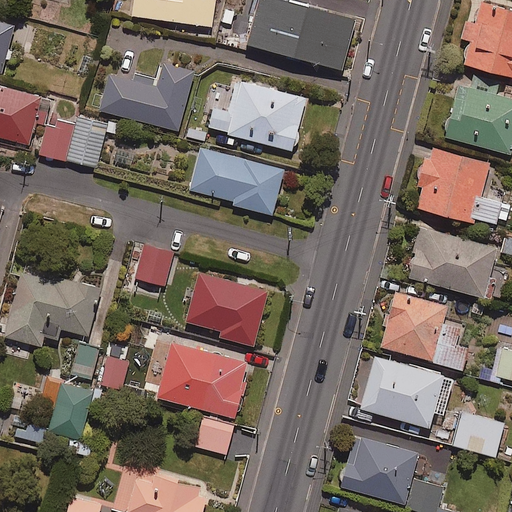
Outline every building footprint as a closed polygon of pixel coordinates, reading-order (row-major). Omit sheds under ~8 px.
[(133,0),(131,18),(212,29),(215,0),(133,0)] [(355,21),(276,0),(258,0),(246,47),(341,73),(355,21)] [(511,12),(480,4),(475,24),(466,21),(461,40),(470,42),(463,67),(511,79),(511,12)] [(13,28),(0,24),(0,74),(1,75),(13,28)] [(132,81),(109,75),(100,111),(177,129),(191,73),(163,67),(159,83),(133,76),(132,81)] [(304,100),(237,84),(229,113),(212,109),(207,128),(227,133),(227,137),(291,153),(304,100)] [(0,87),(0,139),(29,146),(35,123),(44,125),(50,101),(0,87)] [(511,154),(511,101),(459,87),(445,138),(511,156),(511,154)] [(107,125),(79,118),(67,163),(96,170),(107,125)] [(55,128),(46,126),(38,156),(65,163),(75,126),(57,121),(55,128)] [(428,159),(421,157),(413,185),(420,187),(414,210),(475,227),(476,222),(496,228),(503,203),(483,198),(492,164),(431,147),(428,159)] [(284,172),(199,148),(186,192),(272,216),(284,172)] [(500,249),(419,227),(405,279),(485,301),(500,249)] [(511,238),(506,237),(501,253),(511,256),(511,238)] [(174,253),(141,245),(132,280),(166,288),(174,253)] [(101,288),(17,268),(0,338),(42,349),(45,337),(57,340),(59,331),(89,338),(101,288)] [(269,292),(198,273),(184,324),(219,333),(217,339),(254,349),(269,292)] [(447,307),(396,293),(380,348),(462,372),(468,350),(455,347),(460,330),(442,325),(447,307)] [(511,316),(494,313),(489,340),(511,344),(511,316)] [(190,333),(160,325),(154,349),(183,356),(190,333)] [(99,349),(79,344),(72,374),(91,379),(99,349)] [(248,363),(187,346),(171,406),(235,422),(246,383),(243,382),(248,363)] [(511,351),(502,349),(496,377),(511,380),(511,351)] [(444,377),(375,358),(361,410),(429,429),(444,377)] [(93,393),(59,384),(47,434),(80,442),(93,393)] [(504,425),(463,413),(453,447),(494,459),(504,425)] [(227,458),(236,427),(196,415),(187,446),(227,458)] [(418,455),(359,439),(351,467),(347,466),(341,488),(404,506),(418,455)] [(137,479),(128,511),(201,511),(204,500),(196,498),(199,488),(179,483),(180,480),(154,473),(152,483),(137,479)] [(437,511),(444,486),(415,478),(406,510),(415,511),(437,511)] [(100,511),(102,505),(69,497),(65,511),(100,511)]
